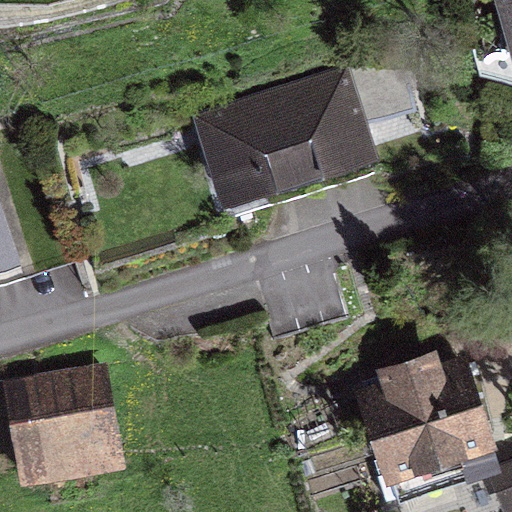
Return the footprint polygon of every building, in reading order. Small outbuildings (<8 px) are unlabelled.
[(511,0),(494,0),(511,62),(511,0)] [(374,171),(342,73),(203,117),(234,215),(374,171)] [(0,203),(0,282),(23,275),(0,203)] [(494,463),(457,356),(432,365),(429,357),(385,372),(390,387),(364,396),(391,472),(379,476),(387,500),(494,463)] [(119,461),(103,369),(10,385),(26,477),(119,461)] [(511,471),(495,478),(507,508),(511,506),(511,471)]
